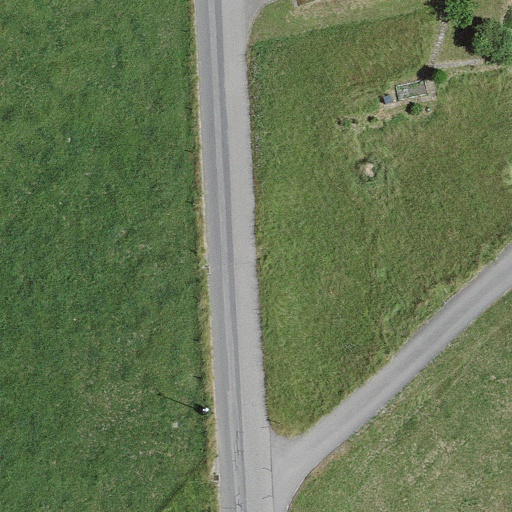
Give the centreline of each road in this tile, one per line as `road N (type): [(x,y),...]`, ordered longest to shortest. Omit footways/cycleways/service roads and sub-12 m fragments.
road 1 (unclassified): [(242,511),(213,0)]
road 2 (residential): [(284,511),(511,270)]
